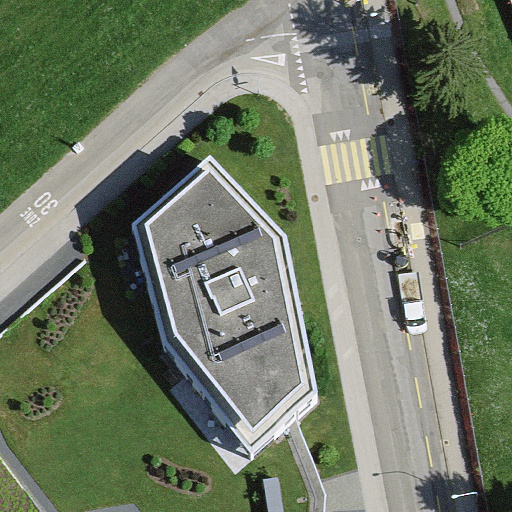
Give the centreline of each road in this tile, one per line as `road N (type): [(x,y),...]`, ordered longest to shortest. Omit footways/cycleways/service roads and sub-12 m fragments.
road 1 (residential): [(413,511),(323,28)]
road 2 (residential): [(323,28),(245,42),(202,61),(0,245)]
